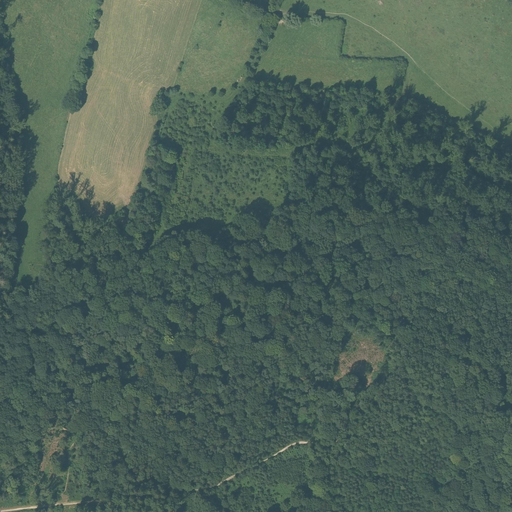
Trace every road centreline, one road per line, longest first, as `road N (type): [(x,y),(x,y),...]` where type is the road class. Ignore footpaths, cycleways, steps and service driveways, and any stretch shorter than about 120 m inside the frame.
road 1 (track): [(0,511),(211,488),(295,443),(314,442)]
road 2 (track): [(0,293),(20,299),(38,292),(76,251),(133,212)]
road 3 (track): [(369,409),(384,382),(408,371),(453,364),(511,377)]
road 4 (track): [(511,451),(415,402),(369,409)]
